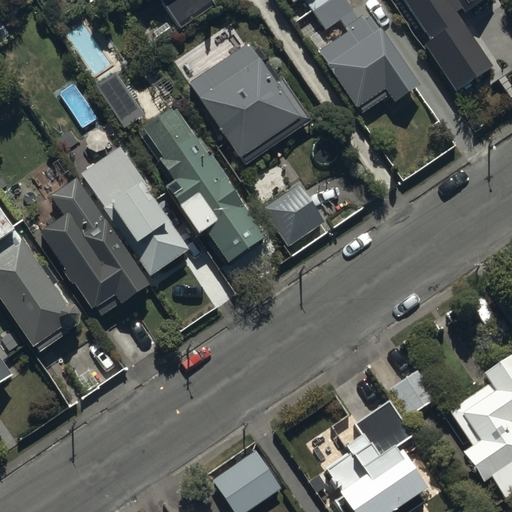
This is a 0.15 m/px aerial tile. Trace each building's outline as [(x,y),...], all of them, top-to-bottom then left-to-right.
[(130,0),(135,6),(138,4),(142,10),(154,2),(157,8),(160,6),(180,36),(215,13),(206,0),(130,0)] [(280,0),(289,14),(306,3),(326,35),(336,29),(350,35),(317,59),(360,120),(386,102),(392,110),(418,92),(363,13),(357,17),(345,0),(280,0)] [(425,45),(456,91),(494,66),(457,12),(462,9),(466,14),(486,0),(404,0),(432,41),(425,45)] [(283,82),(279,84),(258,52),(251,56),(247,51),(188,89),(239,168),(242,165),(245,170),(311,126),(283,82)] [(34,74),(15,87),(39,121),(58,108),(34,74)] [(114,80),(96,92),(118,125),(136,113),(114,80)] [(194,145),(175,117),(138,141),(171,190),(162,196),(196,247),(205,242),(225,272),(262,248),(224,192),(228,189),(197,142),(194,145)] [(118,154),(79,180),(149,284),(187,258),(118,154)] [(149,294),(74,187),(51,203),(63,221),(37,239),(92,318),(95,316),(99,322),(118,309),(121,313),(149,294)] [(323,228),(297,190),(259,216),(284,254),(323,228)] [(0,227),(0,250),(11,243),(0,227)] [(39,277),(19,248),(0,261),(0,310),(32,357),(35,355),(38,360),(78,332),(79,323),(73,314),(65,314),(52,295),(58,291),(45,272),(39,277)] [(511,363),(511,364),(479,386),(483,393),(443,420),(463,448),(467,445),(472,453),(459,461),(481,493),(492,486),(505,506),(511,501),(511,363)] [(0,390),(10,383),(0,368),(0,390)] [(422,373),(389,396),(406,421),(412,417),(414,420),(435,405),(433,401),(439,397),(422,373)] [(387,404),(359,423),(361,427),(354,431),(361,442),(344,454),(347,459),(325,474),(343,501),(333,508),(335,511),(422,511),(423,511),(419,506),(425,501),(394,455),(412,442),(388,407),(387,404)] [(254,511),(279,495),(254,458),(212,487),(228,511),(254,511)]
